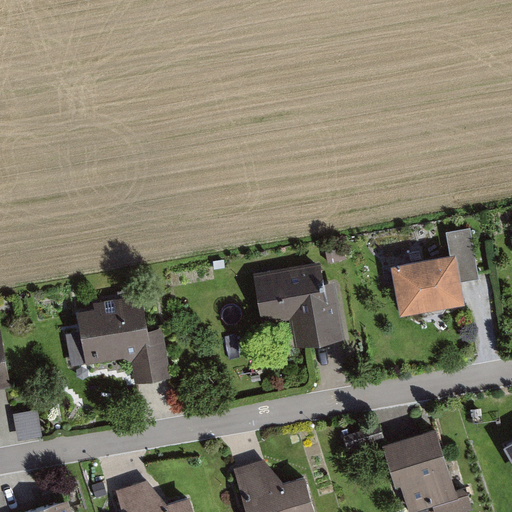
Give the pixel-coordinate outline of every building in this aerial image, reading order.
[(394,263),(403,315),(460,305),(456,282),(480,278),(471,228),(447,232),(451,254),(394,263)] [(290,347),(347,338),(335,262),(257,275),(265,325),(286,321),(290,347)] [(96,309),(77,312),(81,335),(65,337),(70,368),(129,360),(132,380),(170,374),(163,329),(149,331),(144,297),(96,304),(96,309)] [(34,410),(13,415),(19,441),(40,437),(34,410)] [(380,425),(341,437),(345,449),(384,437),(380,425)] [(458,490),(439,428),(386,444),(407,511),(413,511),(435,505),(436,511),(460,511),(464,511),(472,508),(466,487),(458,490)] [(314,511),(297,449),(235,466),(248,511),(314,511)] [(192,511),(186,498),(162,507),(144,483),(116,494),(123,511),(192,511)] [(72,511),(69,501),(30,511),(72,511)]
